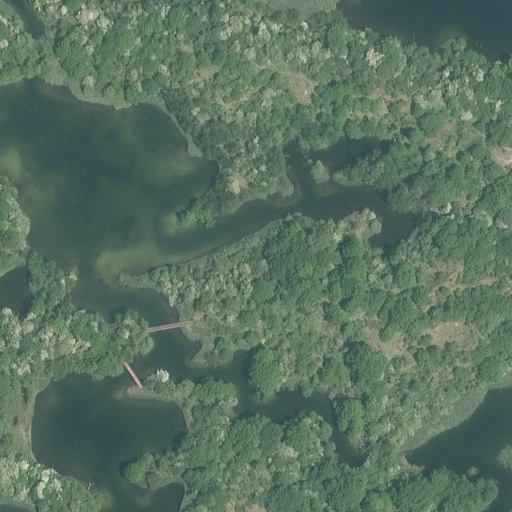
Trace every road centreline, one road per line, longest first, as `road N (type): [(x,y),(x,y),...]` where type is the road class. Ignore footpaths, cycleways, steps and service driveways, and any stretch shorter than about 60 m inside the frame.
road 1 (track): [(511,185),(491,166),(457,171),(441,187),(440,214),(406,255),(412,288),(380,309),(351,301),(269,302),(243,320),(198,316),(138,329),(114,357)]
road 2 (track): [(0,340),(26,340),(41,364),(56,368),(114,357),(138,383),(204,401),(246,459),(306,511)]
